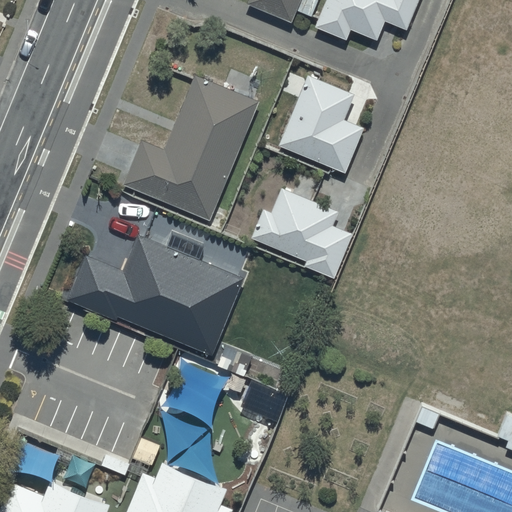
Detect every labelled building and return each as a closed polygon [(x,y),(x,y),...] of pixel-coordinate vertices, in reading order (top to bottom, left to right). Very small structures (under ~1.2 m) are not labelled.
[(289,20),(296,0),(245,0),(245,3),(289,20)] [(323,0),(313,22),(342,36),(347,26),(371,37),(381,17),(398,25),(410,0),(323,0)] [(205,216),(255,96),(196,71),(167,140),(141,130),(120,181),(205,216)] [(350,92),(304,73),(276,140),(341,167),(359,124),(340,116),(350,92)] [(339,206),(280,182),(270,206),(262,202),(249,232),(305,255),(303,260),(333,273),(351,227),(333,219),(339,206)] [(62,294),(211,349),(239,271),(131,231),(119,264),(79,249),(62,294)] [(511,411),(506,409),(497,431),(507,435),(504,443),(511,445),(511,411)] [(224,511),(228,503),(218,499),(224,483),(160,457),(153,473),(139,467),(120,511),(101,511),(107,497),(47,472),(40,490),(7,476),(0,492),(0,511),(224,511)] [(266,500),(260,511),(279,511),(282,507),(266,500)]
